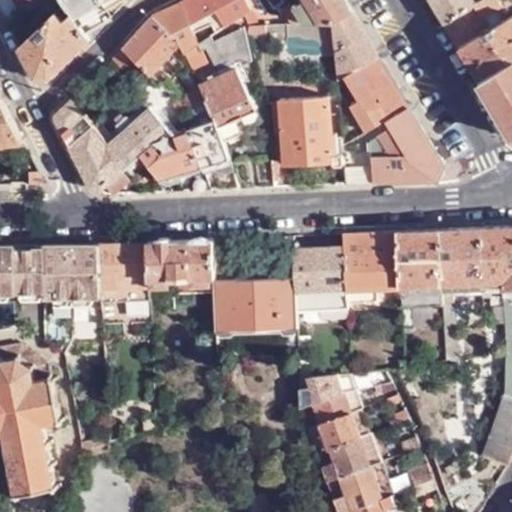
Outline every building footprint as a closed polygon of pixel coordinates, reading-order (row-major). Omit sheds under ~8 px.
[(65,0),(66,2),(73,10),(69,0),(65,0)] [(69,0),(73,10),(78,23),(117,0),(69,0)] [(182,0),(153,13),(153,14),(173,48),(175,52),(185,42),(189,48),(198,41),(192,30),(196,29),(187,0),(182,0)] [(243,0),(187,0),(196,29),(213,21),(216,28),(242,17),(248,25),(255,25),(243,0)] [(344,0),(286,0),(289,4),(301,23),(331,21),(335,21),(351,10),(344,0)] [(431,0),(445,22),(476,0),(431,0)] [(476,0),(445,22),(460,47),(490,28),(482,14),(500,1),(499,0),(476,0)] [(301,23),(289,4),(280,9),(287,23),(301,23)] [(53,9),(38,27),(43,29),(62,16),(53,9)] [(88,39),(78,23),(73,10),(62,16),(43,29),(38,27),(29,36),(18,45),(33,74),(47,79),(88,39)] [(379,55),(351,10),(335,21),(331,21),(341,78),(350,73),(379,55)] [(511,13),(490,28),(460,47),(480,80),(511,58),(511,13)] [(122,45),(150,73),(173,48),(153,14),(122,45)] [(218,74),(197,87),(205,100),(212,110),(228,135),(228,136),(247,130),(240,114),(262,105),(250,77),(254,74),(249,63),(256,60),(245,26),(214,39),(210,33),(201,39),(218,74)] [(189,48),(178,57),(185,68),(188,72),(207,62),(198,41),(189,48)] [(122,45),(110,59),(138,85),(150,73),(122,45)] [(409,106),(379,55),(350,73),(362,95),(354,100),(364,118),(387,105),(393,116),(409,106)] [(511,132),(511,58),(480,80),(511,133),(511,132)] [(197,87),(185,94),(191,104),(185,108),(186,110),(205,100),(197,87)] [(0,139),(23,139),(0,94),(0,139)] [(191,104),(185,94),(176,100),(184,112),(186,110),(185,108),(191,104)] [(279,98),(283,158),(274,159),(275,183),(289,183),(288,163),(343,160),(342,152),(336,152),(335,132),(330,132),(328,96),(279,98)] [(88,183),(99,188),(105,182),(111,191),(130,176),(123,166),(105,144),(107,143),(72,97),(56,113),(54,116),(55,118),(88,183)] [(147,104),(107,143),(105,144),(123,166),(141,153),(171,131),(147,104)] [(444,163),(409,106),(393,116),(391,118),(395,126),(378,138),(382,156),(372,158),(370,151),(348,154),(349,180),(436,177),(444,163)] [(186,128),(188,131),(206,163),(216,161),(221,186),(239,185),(236,158),(236,157),(228,136),(228,135),(212,110),(204,113),(209,121),(186,128)] [(189,169),(195,187),(211,187),(206,163),(188,131),(174,134),(171,131),(141,153),(148,164),(156,176),(189,169)] [(239,185),(256,184),(255,157),(236,158),(239,185)] [(259,184),(275,183),(274,159),(273,157),(258,158),(259,184)] [(45,182),(40,172),(21,172),(21,183),(45,182)] [(130,176),(111,191),(136,184),(131,176),(130,176)] [(511,222),(482,224),(483,282),(483,289),(483,302),(491,301),(491,286),(490,281),(503,281),(503,286),(511,285),(511,222)] [(482,224),(440,226),(443,303),(445,357),(454,356),(451,290),(450,283),(483,282),(482,224)] [(440,226),(397,228),(400,284),(401,325),(415,325),(414,304),(443,303),(440,226)] [(344,230),(345,240),(347,286),(400,284),(397,228),(357,230),(344,230)] [(148,292),(215,288),(215,277),(215,268),(213,236),(144,239),(148,292)] [(99,291),(100,298),(148,296),(148,292),(144,239),(96,240),(99,291)] [(91,291),(99,291),(96,240),(83,240),(84,247),(69,248),(70,292),(91,291)] [(294,274),(295,308),(347,307),(347,286),(345,240),(293,242),(294,274)] [(13,242),(13,247),(13,289),(16,288),(18,288),(39,288),(43,287),(42,241),(35,242),(35,247),(17,247),(16,242),(13,242)] [(43,293),(51,293),(70,292),(69,248),(55,248),(54,241),(42,241),(43,287),(43,293)] [(0,289),(8,289),(13,289),(13,247),(0,246),(0,289)] [(215,288),(217,349),(296,345),(295,308),(294,274),(215,277),(215,288)] [(483,289),(483,282),(450,283),(451,290),(483,289)] [(511,285),(503,286),(503,301),(504,314),(505,341),(497,391),(511,394),(511,285)] [(70,292),(70,300),(87,299),(90,296),(91,291),(70,292)] [(54,300),(70,300),(70,292),(51,293),(50,298),(54,300)] [(151,313),(151,298),(119,299),(119,313),(151,313)] [(0,427),(1,428),(14,490),(56,481),(42,422),(59,417),(46,359),(17,340),(0,344),(0,427)] [(350,371),(359,370),(359,360),(350,360),(350,371)] [(341,373),(298,375),(298,404),(299,406),(341,394),(344,393),(352,390),(356,389),(350,371),(341,373)] [(347,411),(358,407),(352,390),(344,393),(341,394),(347,411)] [(507,461),(511,446),(511,394),(497,391),(483,452),(507,461)] [(341,394),(299,406),(306,426),(340,414),(347,411),(341,394)] [(387,405),(397,402),(395,395),(384,398),(387,405)] [(385,426),(403,419),(400,409),(382,416),(385,426)] [(144,413),(145,428),(160,424),(159,411),(144,413)] [(355,437),(347,411),(340,414),(306,426),(311,441),(323,437),(326,448),(355,437)] [(1,428),(0,427),(0,455),(2,455),(6,482),(4,483),(8,507),(17,506),(14,490),(1,428)] [(325,481),(376,461),(364,433),(355,437),(326,448),(330,460),(319,464),(325,481)] [(415,446),(411,437),(395,443),(399,452),(415,446)] [(0,509),(8,507),(4,483),(6,482),(2,455),(0,455),(0,509)] [(336,511),(342,511),(388,494),(376,461),(325,481),(336,511)] [(402,472),(407,486),(428,478),(422,464),(402,472)] [(410,494),(432,486),(428,478),(407,486),(410,494)] [(395,511),(388,494),(342,511),(395,511)] [(266,511),(263,501),(250,506),(251,511),(266,511)] [(464,502),(451,510),(452,511),(471,511),(472,511),(464,502)]
